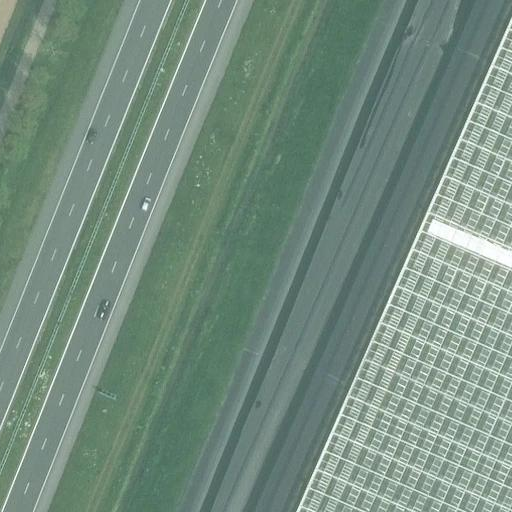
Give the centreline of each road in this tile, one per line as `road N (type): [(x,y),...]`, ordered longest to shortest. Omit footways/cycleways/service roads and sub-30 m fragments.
road 1 (track): [(122,511),(332,0)]
road 2 (motorway): [(18,511),(222,0)]
road 3 (motorway): [(157,0),(0,393)]
road 4 (unclassified): [(0,136),(53,0)]
